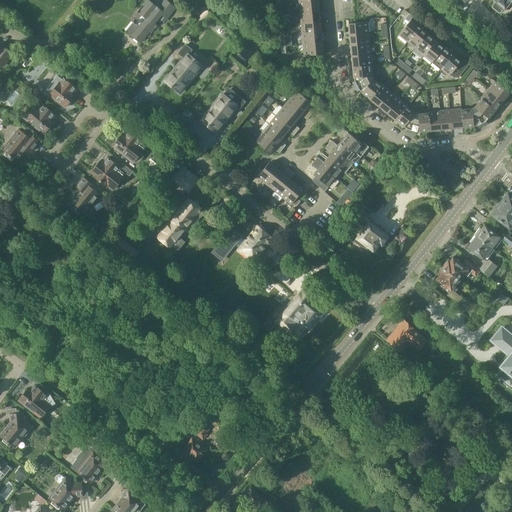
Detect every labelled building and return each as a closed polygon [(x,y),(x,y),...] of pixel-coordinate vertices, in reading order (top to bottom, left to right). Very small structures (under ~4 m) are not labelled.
[(163,22),(175,7),(167,0),(163,0),(158,7),(149,0),(146,0),(137,11),(145,17),(139,25),(133,21),(125,30),(139,42),(149,31),(150,32),(160,20),(163,22)] [(316,0),(299,2),(300,12),(319,10),(317,0),(316,0)] [(505,8),(511,0),(494,0),(496,1),(492,6),(500,13),(504,8),(505,8)] [(300,12),(301,23),(320,21),(319,10),(300,12)] [(399,34),(407,41),(420,27),(411,20),(414,16),(410,13),(405,19),(409,22),(399,34)] [(301,23),(302,34),(321,32),(320,21),(301,23)] [(349,23),(350,34),(368,32),(367,21),(349,23)] [(407,41),(416,48),(428,33),(420,27),(407,41)] [(302,34),(303,44),(322,43),(321,32),(302,34)] [(350,34),(351,45),(369,43),(368,32),(350,34)] [(416,48),(424,55),(436,40),(428,33),(416,48)] [(424,55),(433,62),(445,47),(436,40),(424,55)] [(322,43),(303,44),(304,55),(323,54),(322,43)] [(351,45),(351,56),(370,54),(369,43),(351,45)] [(184,58),(165,81),(180,93),(203,65),(189,54),(192,50),(185,45),(178,53),(184,58)] [(0,63),(3,66),(12,54),(2,46),(0,47),(0,63)] [(433,62),(441,68),(453,54),(445,47),(433,62)] [(390,52),(384,53),(385,65),(393,64),(391,61),(390,59),(390,52)] [(351,56),(352,66),(370,65),(371,65),(370,54),(351,56)] [(453,54),(441,68),(450,75),(453,78),(459,77),(470,63),(463,58),(461,60),(453,54)] [(395,63),(401,67),(404,63),(399,58),(395,63)] [(404,63),(401,67),(406,71),(412,63),(407,59),(404,63)] [(353,77),(354,78),(371,76),(370,65),(352,66),(353,77)] [(400,69),(396,74),(402,78),(406,74),(400,69)] [(474,69),(470,74),(474,78),(479,73),(474,69)] [(412,76),(417,81),(421,76),(416,72),(412,76)] [(474,78),(470,74),(466,80),(470,83),(474,78)] [(49,94),(66,107),(75,95),(69,90),(74,85),(64,78),(63,80),(57,75),(46,89),(51,93),(49,94)] [(359,90),(362,92),(373,79),(371,76),(354,78),(354,81),(352,82),(357,91),(359,90)] [(405,81),(410,85),(414,80),(409,76),(405,81)] [(421,76),(417,81),(422,85),(426,80),(421,76)] [(362,93),(370,100),(381,86),(373,79),(362,92),(362,93)] [(414,80),(410,85),(415,90),(419,85),(414,80)] [(495,80),(488,89),(503,101),(510,92),(495,80)] [(370,100),(379,106),(390,91),(382,85),(381,86),(370,100)] [(481,97),(482,98),(496,109),(503,101),(488,89),(481,97)] [(296,90),(289,99),(310,116),(313,112),(307,107),(311,102),(296,90)] [(379,106),(387,113),(399,98),(390,91),(379,106)] [(239,109),(246,102),(239,96),(234,103),(223,94),(202,121),(216,133),(237,107),(239,109)] [(387,113),(395,120),(407,106),(408,105),(399,98),(387,113)] [(476,106),(488,117),(489,118),(496,109),(482,98),(476,106)] [(289,99),(282,107),(297,119),(301,114),(307,119),(310,116),(289,99)] [(29,121),(44,133),(54,122),(48,117),(52,112),(43,105),(41,107),(36,102),(25,115),(30,119),(29,121)] [(404,127),(404,126),(415,113),(407,106),(395,120),(404,127)] [(476,106),(473,108),(474,125),(478,124),(479,127),(486,123),(486,120),(488,117),(476,106)] [(282,107),(276,115),(296,132),(299,129),(293,123),(297,119),(282,107)] [(462,108),(451,109),(453,128),(463,127),(462,109),(462,108)] [(473,108),(462,109),(463,127),(474,126),(474,125),(473,108)] [(451,109),(440,110),(442,129),(453,128),(451,109)] [(429,111),(430,113),(431,130),(442,129),(440,110),(429,111)] [(415,113),(404,126),(407,128),(406,130),(415,133),(416,131),(420,131),(418,114),(415,113)] [(418,114),(420,131),(431,130),(430,113),(418,114)] [(276,115),(269,123),(283,135),(287,131),(293,136),(296,132),(276,115)] [(269,123),(262,132),(282,149),(286,145),(279,140),(283,135),(269,123)] [(345,136),(341,141),(361,157),(369,147),(364,142),(362,144),(341,127),(338,131),(345,136)] [(33,151),(39,143),(30,134),(28,137),(19,129),(9,141),(10,142),(4,150),(9,154),(8,155),(11,157),(11,156),(17,161),(24,152),(23,151),(27,147),(33,151)] [(282,149),(262,132),(255,141),(269,153),(273,148),(279,153),(282,149)] [(113,146),(134,162),(146,147),(140,142),(141,141),(133,133),(129,138),(123,134),(113,146)] [(331,140),(328,144),(353,164),(354,163),(356,163),(356,162),(358,161),(360,159),(361,157),(341,141),(337,145),(331,140)] [(331,153),(327,157),(342,169),(346,172),(352,164),(353,164),(328,144),(325,148),(331,153)] [(318,156),(314,160),(335,178),(342,169),(327,157),(324,161),(318,156)] [(101,160),(92,172),(108,184),(109,183),(113,187),(124,173),(119,169),(120,167),(111,160),(107,165),(101,160)] [(335,178),(314,160),(311,165),(317,170),(313,174),(328,186),(335,178)] [(257,177),(266,184),(278,169),(269,162),(263,170),(259,167),(254,172),(258,175),(257,177)] [(124,165),(121,169),(129,177),(133,172),(124,165)] [(173,179),(188,190),(197,179),(183,167),(173,179)] [(266,184),(274,191),(291,170),(287,167),(282,173),(278,169),(266,184)] [(274,191),(282,198),(295,183),(290,179),(295,173),(291,170),(274,191)] [(91,207),(100,196),(91,188),(93,186),(83,177),(76,187),(81,191),(77,195),(76,194),(69,203),(75,208),(75,209),(77,211),(78,210),(83,214),(90,206),(91,207)] [(295,183),(282,198),(291,205),(292,203),(296,206),(300,201),(296,198),(303,190),(295,183)] [(511,196),(508,193),(500,204),(511,212),(511,196)] [(345,203),(355,211),(360,204),(350,196),(345,203)] [(205,213),(200,209),(200,208),(188,199),(158,237),(170,246),(171,244),(178,250),(185,242),(178,236),(183,230),(185,232),(187,233),(189,232),(190,231),(205,213)] [(125,200),(120,206),(126,210),(131,204),(125,200)] [(511,224),(511,212),(500,204),(492,214),(503,223),(502,224),(508,228),(509,227),(510,227),(511,224)] [(121,216),(125,211),(120,207),(117,210),(118,213),(121,216)] [(357,238),(355,241),(364,248),(366,245),(373,250),(380,242),(382,244),(388,236),(370,222),(371,221),(363,215),(357,223),(364,229),(357,238)] [(479,228),(474,235),(492,247),(500,236),(485,224),(481,229),(479,228)] [(243,242),(242,244),(237,241),(234,245),(238,249),(254,261),(273,238),(263,230),(263,227),(260,225),(258,225),(257,225),(248,237),(251,239),(246,245),(243,242)] [(511,237),(507,233),(503,239),(511,245),(511,253),(511,254),(511,253),(511,237)] [(492,247),(474,235),(469,241),(471,243),(468,247),(483,259),(492,247)] [(114,244),(130,258),(136,251),(120,238),(114,244)] [(448,260),(443,266),(459,279),(464,273),(467,275),(471,271),(476,275),(480,270),(465,259),(462,264),(453,257),(450,261),(448,260)] [(488,258),(480,268),(489,276),(497,265),(488,258)] [(459,279),(443,266),(438,273),(440,274),(436,278),(451,290),(447,295),(457,303),(455,305),(464,312),(470,304),(461,297),(454,292),(458,288),(454,285),(459,279)] [(280,327),(276,331),(283,337),(287,332),(293,338),(296,334),(297,336),(306,327),(308,329),(317,319),(314,316),(321,308),(311,299),(315,295),(306,286),(275,322),(280,327)] [(232,324),(240,314),(235,310),(227,319),(232,324)] [(419,349),(427,340),(414,329),(415,328),(402,319),(397,325),(400,327),(389,341),(401,351),(405,345),(403,343),(407,337),(414,342),(412,344),(415,347),(416,346),(419,349)] [(506,369),(501,375),(510,383),(511,380),(511,341),(509,345),(511,347),(507,352),(511,355),(510,358),(503,366),(506,369)] [(56,403),(49,393),(46,394),(38,387),(34,392),(29,388),(19,400),(41,417),(49,407),(56,403)] [(22,439),(32,427),(23,420),(22,413),(11,414),(12,422),(1,436),(7,440),(6,441),(8,443),(9,442),(15,447),(21,438),(22,439)] [(205,433),(208,429),(203,425),(196,434),(202,439),(206,434),(205,433)] [(184,449),(198,460),(205,450),(192,439),(184,449)] [(110,468),(109,456),(104,457),(103,454),(105,452),(95,444),(95,443),(94,441),(93,442),(91,441),(77,458),(84,463),(77,471),(83,476),(82,477),(85,479),(85,478),(91,482),(98,474),(97,473),(101,468),(102,469),(110,468)] [(11,468),(6,464),(0,459),(0,471),(5,475),(11,468)] [(21,466),(15,472),(24,479),(29,473),(21,466)] [(65,478),(62,475),(60,474),(57,475),(55,478),(55,480),(57,482),(60,484),(56,489),(56,490),(50,498),(56,503),(55,504),(57,506),(58,505),(64,509),(71,500),(70,500),(74,495),(74,496),(83,495),(81,483),(74,484),(65,478)] [(135,511),(138,509),(140,511),(146,504),(135,495),(135,491),(139,490),(138,482),(132,482),(133,488),(122,489),(123,497),(113,511),(114,511),(113,511),(135,511)] [(263,490),(259,495),(251,488),(245,494),(247,495),(245,498),(261,511),(268,502),(265,500),(268,495),(263,490)]
